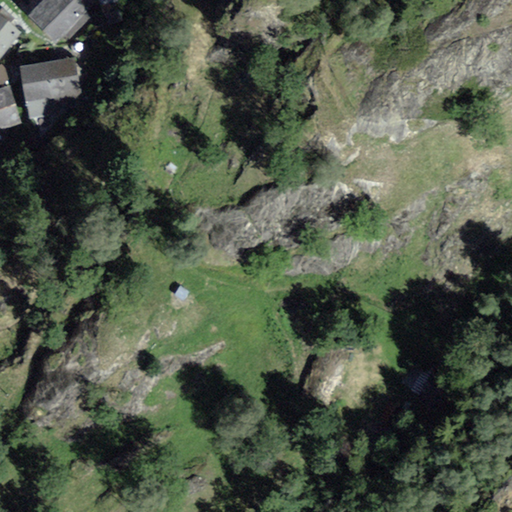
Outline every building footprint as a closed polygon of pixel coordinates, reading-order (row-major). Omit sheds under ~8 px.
[(56,0),(34,22),(56,45),(98,5),(93,0),(56,0)] [(0,22),(0,60),(18,37),(0,22)] [(23,73),(30,112),(84,102),(77,63),(23,73)] [(0,95),(0,134),(23,128),(13,92),(0,95)] [(459,393),(434,377),(420,401),(445,417),(459,393)]
